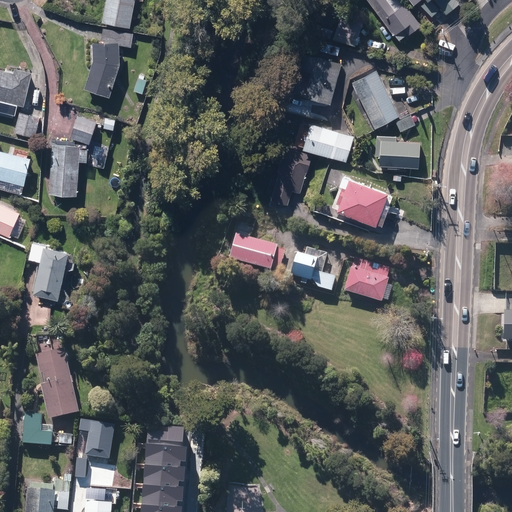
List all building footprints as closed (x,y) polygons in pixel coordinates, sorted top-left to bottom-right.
[(136,0),(107,0),(103,22),(132,28),(136,0)] [(367,0),(393,36),(403,30),(408,36),(421,27),(405,5),(400,8),(396,2),(391,6),(386,0),(367,0)] [(427,0),(428,1),(422,5),(431,17),(442,8),(447,14),(459,5),(455,0),(427,0)] [(333,40),(355,47),(362,24),(341,16),(333,40)] [(112,97),(122,66),(123,46),(134,47),(134,31),(104,30),(104,42),(95,42),(94,60),(86,89),(112,97)] [(320,51),(337,57),(340,49),(322,43),(320,51)] [(304,97),(330,105),(341,64),(315,57),(304,97)] [(0,100),(24,107),(32,73),(15,69),(14,73),(0,69),(0,100)] [(394,120),(400,132),(415,125),(402,97),(390,102),(376,71),(351,83),(374,129),(394,120)] [(133,91),(143,94),(145,87),(136,84),(133,91)] [(14,133),(35,138),(40,119),(20,113),(14,133)] [(69,139),(89,145),(97,123),(77,116),(69,139)] [(303,150),(345,162),(353,136),(310,123),(303,150)] [(379,166),(418,169),(420,144),(396,142),(396,137),(376,136),(375,155),(380,156),(379,166)] [(49,195),(77,196),(80,147),(53,146),(49,195)] [(271,201),(288,206),(292,191),(300,194),(312,156),(285,148),(277,172),(280,172),(271,201)] [(0,180),(6,182),(3,191),(20,195),(22,186),(24,186),(31,158),(0,151),(0,180)] [(376,224),(381,226),(386,212),(401,218),(403,212),(389,206),(392,196),(348,179),(336,211),(375,226),(376,224)] [(0,233),(10,238),(20,214),(0,205),(0,233)] [(286,250),(277,248),(278,244),(236,233),(230,258),(271,269),(272,267),(281,269),(286,250)] [(33,296),(59,301),(69,253),(46,248),(47,246),(32,243),(29,260),(40,262),(33,296)] [(307,285),(309,279),(312,280),(318,258),(297,253),(291,274),(303,278),(301,283),(307,285)] [(390,268),(355,257),(345,291),(379,302),(390,268)] [(511,309),(504,309),(503,340),(511,340),(511,309)] [(40,386),(49,421),(79,413),(64,350),(36,356),(40,375),(43,375),(46,385),(40,386)] [(23,445),(51,447),(53,427),(41,426),(42,416),(25,415),(23,445)] [(86,456),(109,460),(114,426),(79,420),(76,438),(88,440),(86,456)] [(148,424),(140,511),(181,511),(187,447),(182,446),(184,427),(148,424)] [(62,448),(74,448),(75,440),(72,439),(72,436),(57,435),(57,445),(63,445),(62,448)] [(75,479),(86,480),(87,460),(76,459),(75,479)] [(57,511),(68,511),(71,482),(54,481),(53,491),(59,492),(57,511)] [(25,511),(53,511),(55,492),(28,490),(25,511)] [(108,497),(108,510),(113,510),(128,511),(129,498),(108,497)]
